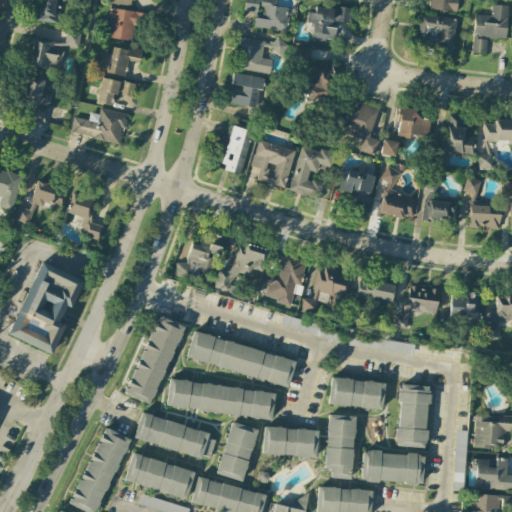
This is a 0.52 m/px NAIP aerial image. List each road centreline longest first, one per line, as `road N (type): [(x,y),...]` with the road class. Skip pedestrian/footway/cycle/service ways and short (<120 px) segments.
road 1 (secondary): [(33,511),(141,287),(169,186)]
road 2 (residential): [(511,261),(345,237),(169,186)]
road 3 (residential): [(511,86),(390,71),(381,43),(386,0)]
road 4 (secondary): [(169,186),(195,105),(214,0)]
road 5 (residential): [(145,179),(0,134)]
